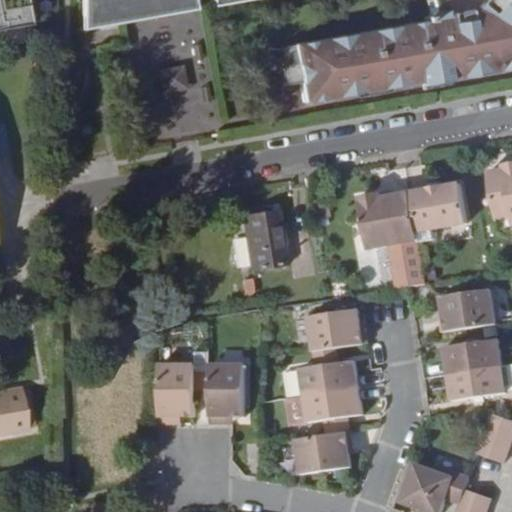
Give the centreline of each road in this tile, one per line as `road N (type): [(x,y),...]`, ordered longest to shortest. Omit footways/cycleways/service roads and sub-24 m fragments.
road 1 (residential): [(511,119),(109,190)]
road 2 (residential): [(369,511),(404,414),(392,324)]
road 3 (residential): [(332,511),(177,477)]
